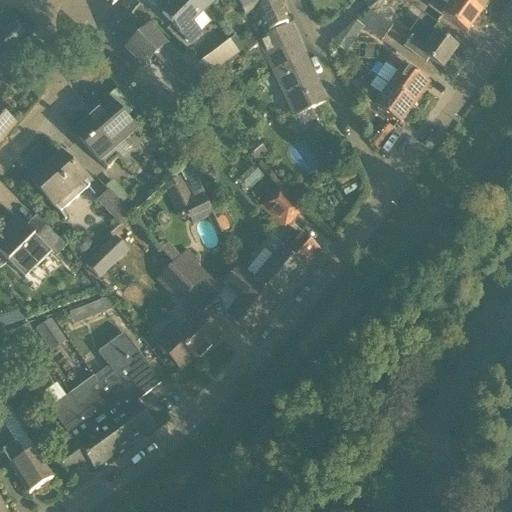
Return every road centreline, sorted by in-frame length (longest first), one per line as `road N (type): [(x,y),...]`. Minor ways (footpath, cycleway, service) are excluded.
road 1 (unclassified): [(64,511),(246,369),(387,190)]
road 2 (unclassified): [(387,190),(298,0)]
road 3 (unclassified): [(387,190),(511,33)]
road 4 (unclassified): [(0,165),(48,108),(42,0)]
